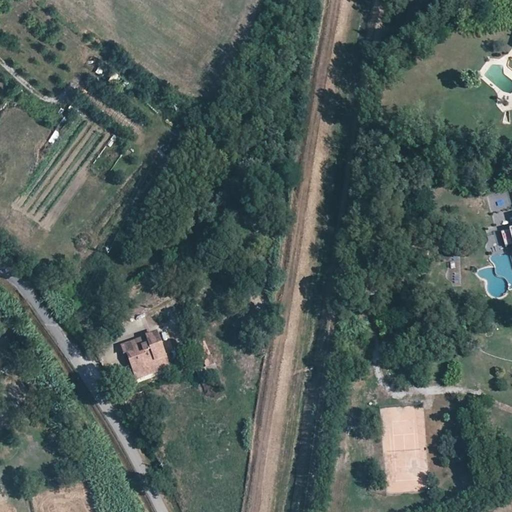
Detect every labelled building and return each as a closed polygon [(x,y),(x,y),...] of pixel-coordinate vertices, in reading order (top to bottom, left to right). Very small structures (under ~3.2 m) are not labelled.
[(55,129),(48,139),(54,142),(60,132),(55,129)] [(511,245),(511,238),(510,232),(502,234),(506,247),(511,245)] [(185,322),(180,324),(183,332),(188,329),(185,322)] [(10,326),(6,330),(18,344),(22,340),(10,326)] [(6,330),(5,330),(1,335),(13,349),(18,344),(6,330)] [(156,335),(147,338),(156,362),(158,361),(166,359),(156,335)] [(124,351),(125,355),(127,355),(132,366),(133,371),(148,366),(156,362),(147,338),(122,347),(124,351)] [(158,361),(156,362),(148,366),(150,372),(160,369),(158,361)]
